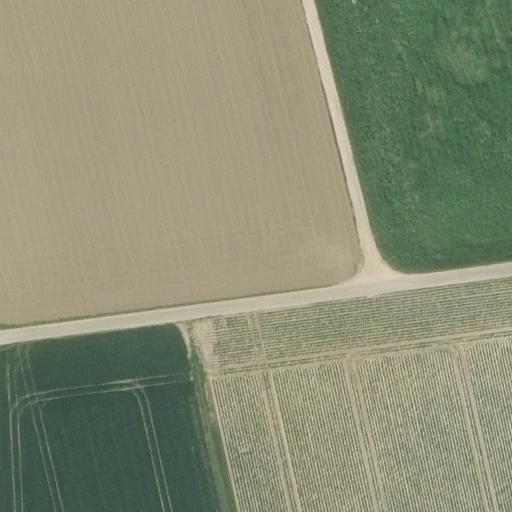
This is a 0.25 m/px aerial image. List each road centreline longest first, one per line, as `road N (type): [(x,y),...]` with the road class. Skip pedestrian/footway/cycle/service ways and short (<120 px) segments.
road 1 (residential): [(0,338),(511,273)]
road 2 (track): [(383,289),(310,0)]
road 3 (track): [(229,511),(184,315)]
